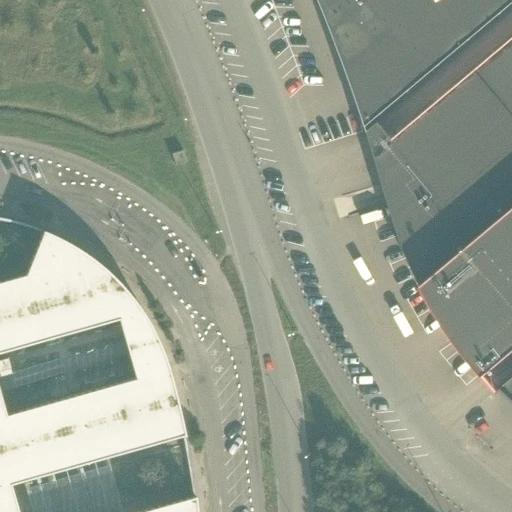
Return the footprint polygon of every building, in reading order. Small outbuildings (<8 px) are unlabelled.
[(367,131),(368,134),(370,134),(369,131),(379,123),(378,122),(369,130),(367,125),(511,2),(511,0),(319,0),(324,11),(327,9),(338,22),(331,28),(347,71),(352,67),(376,95),(360,109),(367,131)] [(370,134),(368,134),(389,204),(389,205),(392,216),(396,226),(399,236),(404,248),(409,261),(415,273),(421,286),(430,302),(439,318),(444,326),(453,339),(459,347),(470,361),(484,377),(487,375),(486,373),(511,350),(511,37),(392,139),(379,123),(369,131),(370,134)] [(171,155),(175,166),(186,162),(182,151),(171,155)] [(0,511),(195,511),(195,510),(194,496),(192,496),(192,497),(136,511),(17,511),(9,484),(182,435),(182,436),(184,435),(181,422),(178,408),(174,395),(171,382),(167,368),(162,353),(156,339),(149,325),(141,312),(133,301),(125,290),(116,280),(106,270),(95,261),(85,254),(75,247),(64,241),(53,235),(42,230),(41,232),(24,274),(0,281),(0,511)] [(497,387),(495,389),(496,389),(496,390),(498,392),(501,389),(511,398),(511,376),(498,388),(497,387)]
